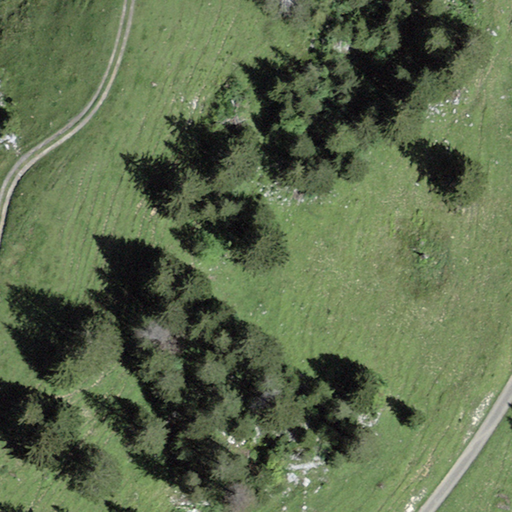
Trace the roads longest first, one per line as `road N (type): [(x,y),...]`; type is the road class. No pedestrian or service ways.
road 1 (track): [(0,206),(14,166),(102,85),(128,0)]
road 2 (unclassified): [(418,511),(511,379)]
